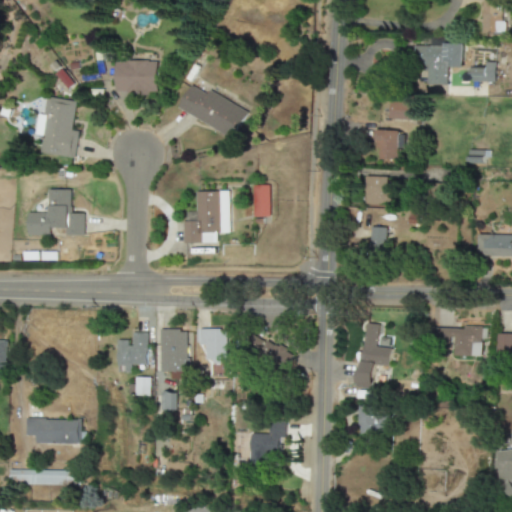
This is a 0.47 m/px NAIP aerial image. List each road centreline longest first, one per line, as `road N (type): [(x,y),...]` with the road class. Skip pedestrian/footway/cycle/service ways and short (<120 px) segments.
road 1 (tertiary): [(317,511),(335,0)]
road 2 (tertiary): [(0,287),(511,292)]
road 3 (residential): [(132,290),(137,158)]
